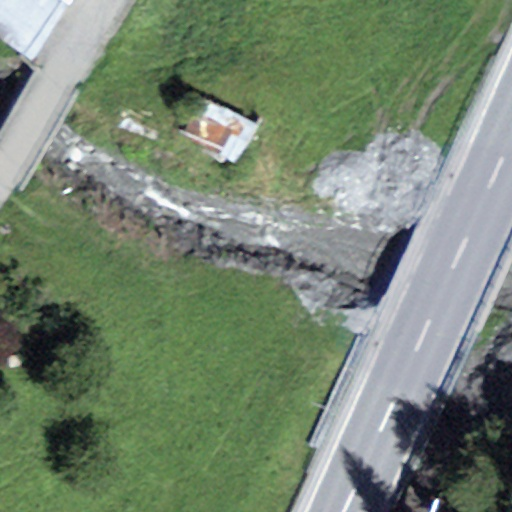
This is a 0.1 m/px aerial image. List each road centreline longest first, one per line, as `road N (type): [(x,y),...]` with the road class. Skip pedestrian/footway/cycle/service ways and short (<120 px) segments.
road 1 (primary): [(511,117),(336,511)]
road 2 (residential): [(0,174),(95,0)]
